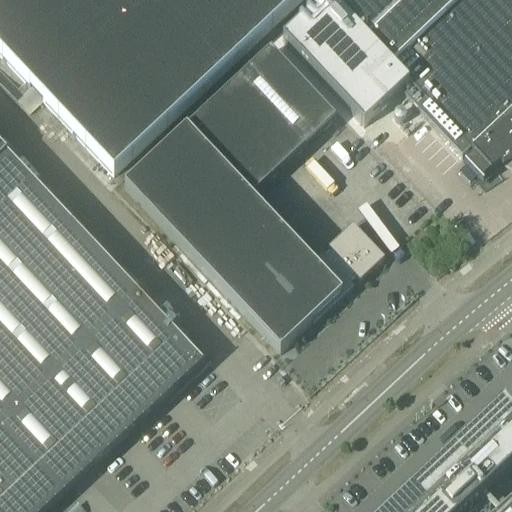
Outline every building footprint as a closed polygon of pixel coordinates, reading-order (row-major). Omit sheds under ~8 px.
[(0,0),(0,59),(113,180),(305,0),(0,0)] [(511,0),(329,0),(282,45),(363,131),(399,96),(461,162),(470,154),(475,159),(466,167),(465,166),(464,167),(482,187),(483,186),(480,182),(489,174),(490,175),(511,160),(511,0)] [(270,56),(124,192),(279,358),(311,329),(313,332),(353,294),(350,291),(354,286),(357,290),(384,265),(352,231),(326,256),(329,259),(324,263),(321,260),(312,269),(251,204),(335,125),(270,56)] [(0,511),(51,511),(204,370),(0,152),(0,511)] [(283,385),(277,379),(275,382),(280,388),(283,385)] [(391,511),(469,511),(480,503),(479,511),(511,511),(511,501),(500,511),(489,511),(492,502),(485,498),(511,472),(511,417),(503,408),(391,511)]
